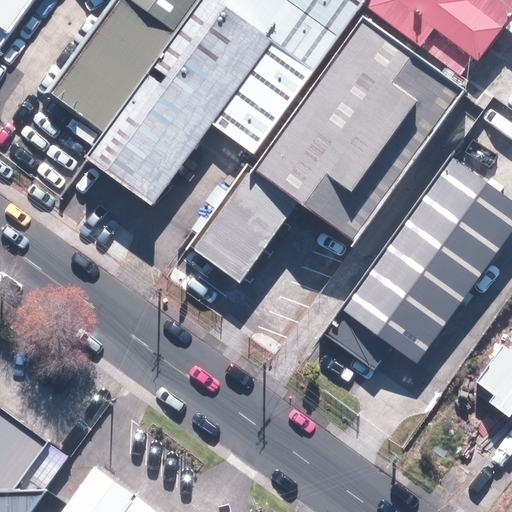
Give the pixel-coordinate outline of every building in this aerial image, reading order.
[(0,0),(0,28),(8,34),(32,0),(0,0)] [(253,155),(364,3),(360,0),(116,0),(49,91),(104,132),(86,157),(151,207),(211,125),(230,139),(253,155)] [(511,0),(365,0),(364,3),(461,73),(472,57),(477,61),(511,14),(511,0)] [(466,90),(362,17),(192,248),(239,283),(300,199),(314,210),(350,236),(466,90)] [(511,241),(511,202),(454,159),(324,335),(378,375),(396,351),(418,368),(511,241)] [(511,350),(511,351),(503,345),(475,383),(493,396),(489,402),(509,416),(511,412),(511,350)] [(0,489),(50,488),(75,454),(0,399),(0,489)] [(168,511),(100,463),(64,511),(168,511)] [(0,511),(31,511),(50,488),(0,489),(0,511)]
